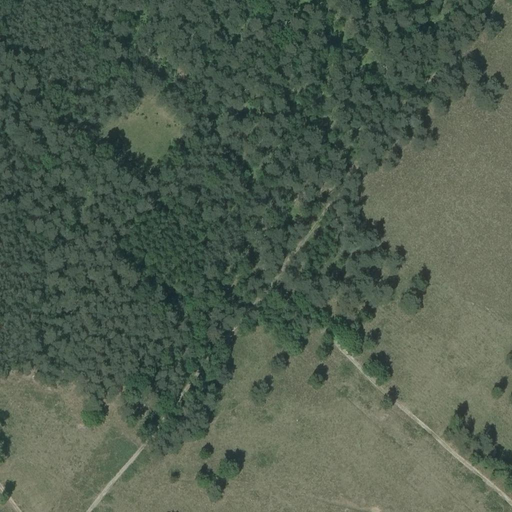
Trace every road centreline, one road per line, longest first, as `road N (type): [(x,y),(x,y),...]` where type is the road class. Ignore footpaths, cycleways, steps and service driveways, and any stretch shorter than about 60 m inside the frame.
road 1 (track): [(88,511),(499,0)]
road 2 (track): [(270,284),(511,510)]
